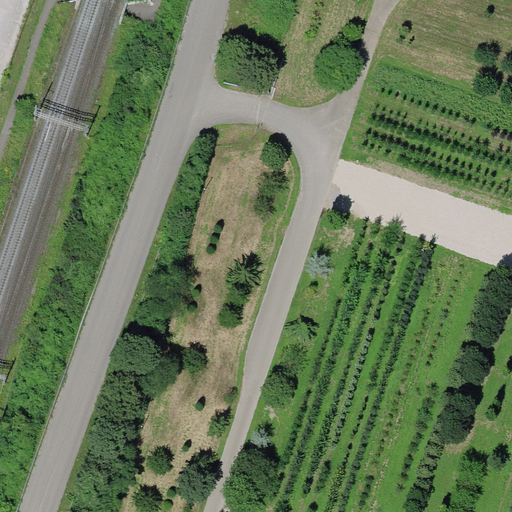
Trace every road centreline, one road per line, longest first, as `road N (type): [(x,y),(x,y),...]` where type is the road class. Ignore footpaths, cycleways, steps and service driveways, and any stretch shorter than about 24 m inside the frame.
road 1 (track): [(386,0),(309,194),(218,511)]
road 2 (unclassified): [(39,511),(183,92),(205,0)]
road 3 (track): [(511,253),(309,194)]
